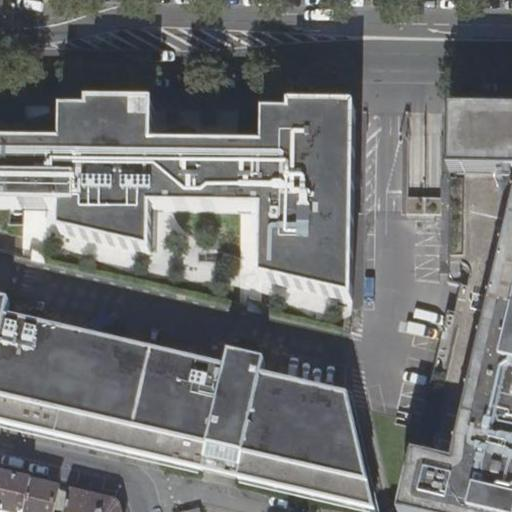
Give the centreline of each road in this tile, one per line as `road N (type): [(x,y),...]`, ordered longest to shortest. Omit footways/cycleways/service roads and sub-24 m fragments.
road 1 (primary): [(511,26),(59,19),(0,6)]
road 2 (primary): [(0,46),(511,56)]
road 3 (residential): [(145,511),(126,481),(0,448)]
